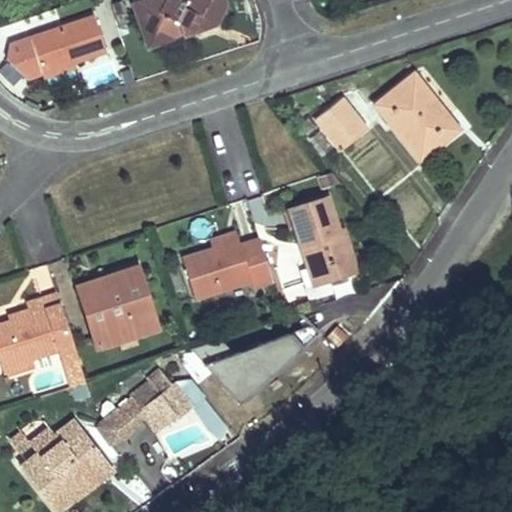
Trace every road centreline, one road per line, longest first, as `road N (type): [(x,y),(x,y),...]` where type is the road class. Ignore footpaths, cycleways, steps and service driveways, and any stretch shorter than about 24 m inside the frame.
road 1 (residential): [(170,511),(352,368),(511,159)]
road 2 (residential): [(298,68),(139,123),(43,134)]
road 3 (residential): [(509,0),(298,68)]
